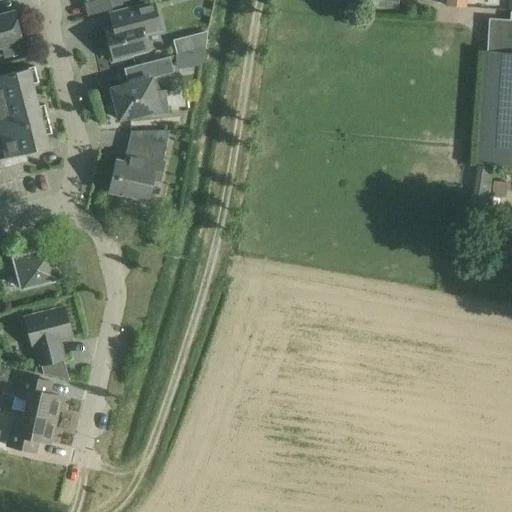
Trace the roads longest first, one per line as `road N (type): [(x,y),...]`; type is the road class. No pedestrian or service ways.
road 1 (track): [(113,511),(150,458),(215,259),(242,166),(268,0)]
road 2 (residential): [(65,211),(100,237),(116,297),(82,461)]
road 3 (residential): [(65,211),(79,141),(49,0)]
